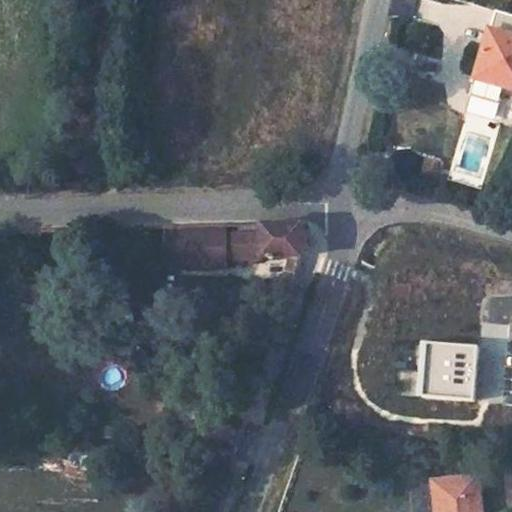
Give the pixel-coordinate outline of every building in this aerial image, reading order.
[(511,37),(492,31),(477,78),(511,88),(511,37)] [(475,86),(511,97),(511,88),(477,78),(475,86)] [(262,224),(262,257),(302,257),(308,236),(304,223),(262,224)] [(481,346),(428,342),(424,396),(476,400),(481,346)] [(483,511),(479,477),(433,482),(437,511),(483,511)]
